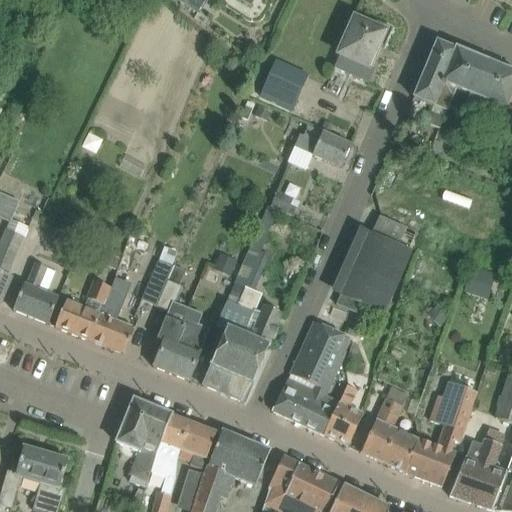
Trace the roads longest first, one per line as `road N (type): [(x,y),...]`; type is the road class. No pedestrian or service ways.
road 1 (residential): [(252,426),(433,7)]
road 2 (unclassified): [(437,511),(252,426)]
road 3 (unclassified): [(82,511),(130,377)]
road 4 (unclassified): [(130,377),(0,325)]
road 5 (unclassified): [(252,426),(130,377)]
